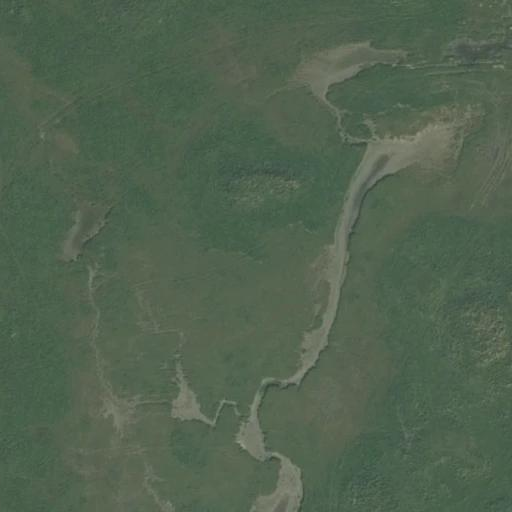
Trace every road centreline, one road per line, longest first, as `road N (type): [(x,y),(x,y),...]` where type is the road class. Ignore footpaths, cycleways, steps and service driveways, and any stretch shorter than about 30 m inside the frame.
road 1 (track): [(73,363),(108,308),(133,295),(204,282),(279,242),(304,220),(367,125),(417,99),(466,93),(494,106),(505,150),(496,177),(445,248),(415,322),(447,511)]
road 2 (track): [(123,70),(181,37),(274,15),(421,23),(488,0)]
road 3 (track): [(39,0),(123,70),(260,147),(297,157),(353,139)]
road 4 (track): [(187,0),(123,70),(40,121)]
road 5 (track): [(37,511),(73,363)]
